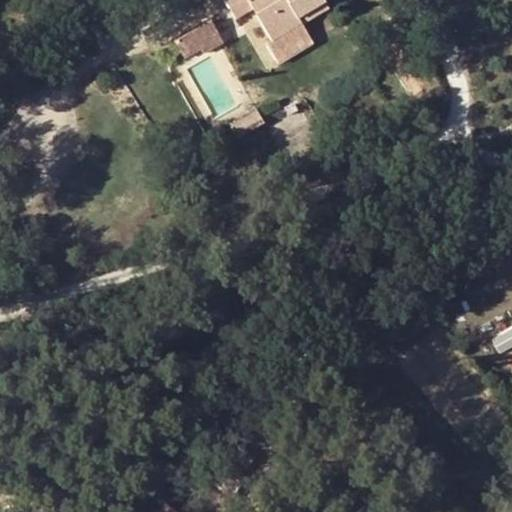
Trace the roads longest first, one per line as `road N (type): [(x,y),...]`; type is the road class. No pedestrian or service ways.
road 1 (residential): [(0,316),(200,250),(390,157),(511,133)]
road 2 (unknown): [(0,194),(53,173),(70,68),(198,0)]
